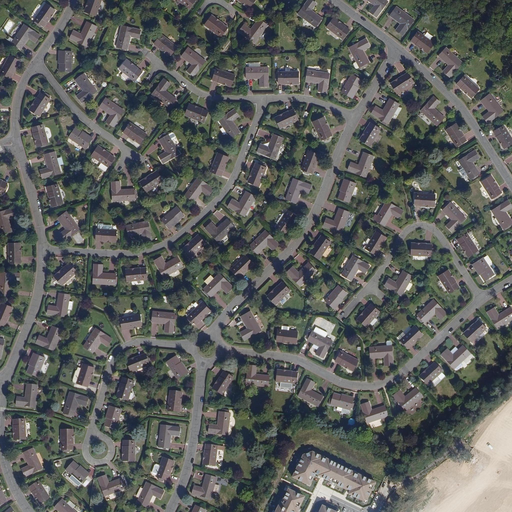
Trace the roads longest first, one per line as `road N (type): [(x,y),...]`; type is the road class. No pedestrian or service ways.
road 1 (residential): [(41,249),(118,254),(170,242),(228,186),(263,98)]
road 2 (residential): [(220,350),(283,356),(343,384),(373,385),(395,377),(481,299)]
road 3 (residential): [(211,335),(318,212),(355,116)]
road 4 (residential): [(511,185),(461,108),(397,48)]
road 5 (residential): [(481,299),(435,231),(419,224),(403,233),(369,284)]
road 6 (residential): [(193,347),(122,346),(92,437)]
road 7 (residential): [(169,511),(191,454),(203,361)]
road 8 (residential): [(37,60),(76,113),(142,161)]
road 9 (residential): [(5,376),(32,311),(41,249)]
